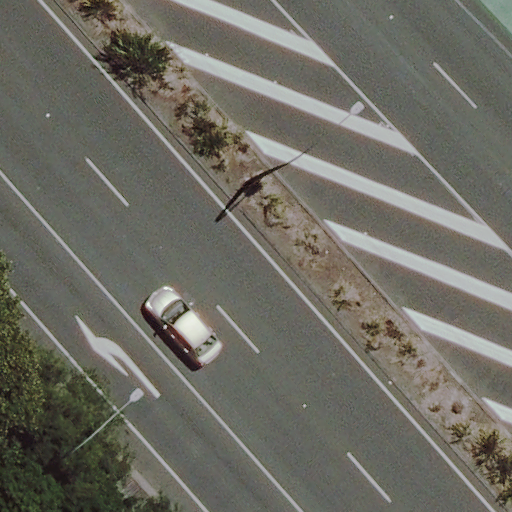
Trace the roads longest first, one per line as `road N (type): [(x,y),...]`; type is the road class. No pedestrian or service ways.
road 1 (secondary): [(396,511),(0,60)]
road 2 (secondary): [(377,0),(511,144)]
